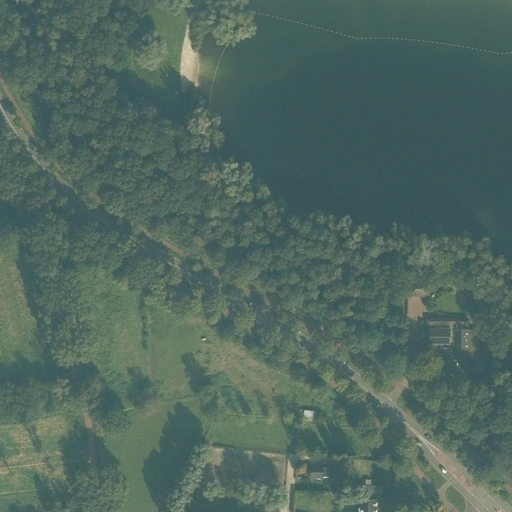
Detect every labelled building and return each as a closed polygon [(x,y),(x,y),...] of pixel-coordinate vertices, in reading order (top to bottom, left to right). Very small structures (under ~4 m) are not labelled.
[(429,298),(429,282),(408,281),(407,297),(429,298)] [(476,351),(477,329),(468,329),(468,320),(447,319),(426,319),(426,330),(422,330),(421,338),(426,338),(426,353),(438,353),(438,345),(453,345),(453,350),(466,350),(466,366),(473,366),(473,351),(476,351)] [(303,420),(314,421),(315,411),(304,410),(303,420)] [(311,467),(311,479),(315,479),(335,479),(335,467),(311,467)] [(361,486),(361,494),(382,495),(382,486),(361,486)] [(85,511),(85,500),(73,501),(74,508),(79,508),(78,511),(85,511)] [(375,511),(376,500),(359,500),(358,511),(375,511)]
